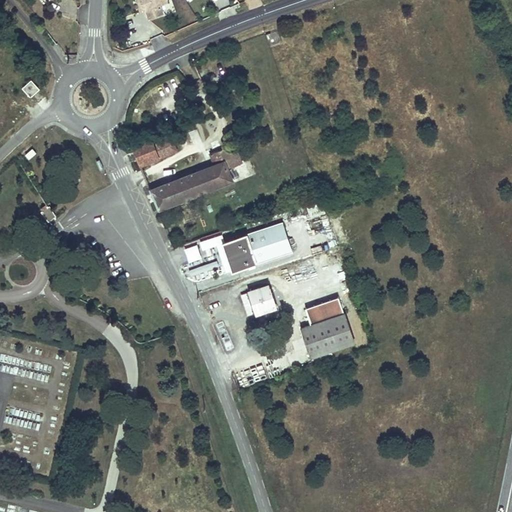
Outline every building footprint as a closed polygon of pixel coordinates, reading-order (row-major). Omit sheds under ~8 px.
[(167,3),(165,0),(143,0),(140,1),(144,12),(146,11),(149,19),(162,15),(159,6),(167,3)] [(37,90),(30,83),(24,89),(30,96),(37,90)] [(216,121),(207,125),(210,133),(218,130),(216,121)] [(132,147),(141,166),(179,151),(173,137),(168,139),(166,133),(132,147)] [(151,191),(159,210),(227,184),(223,172),(241,165),(234,145),(212,154),(216,166),(151,191)] [(70,175),(75,183),(80,179),(75,172),(70,175)] [(49,204),(41,210),(47,219),(55,214),(49,204)] [(278,220),(217,243),(225,271),(287,249),(278,220)] [(198,244),(184,248),(188,261),(202,258),(198,244)] [(201,251),(204,258),(187,263),(192,276),(220,266),(213,247),(201,251)] [(272,304),(264,284),(249,289),(256,310),(272,304)] [(249,289),(242,292),(249,313),(256,310),(249,289)] [(309,321),(296,326),(306,353),(352,337),(336,293),(303,304),(309,321)]
